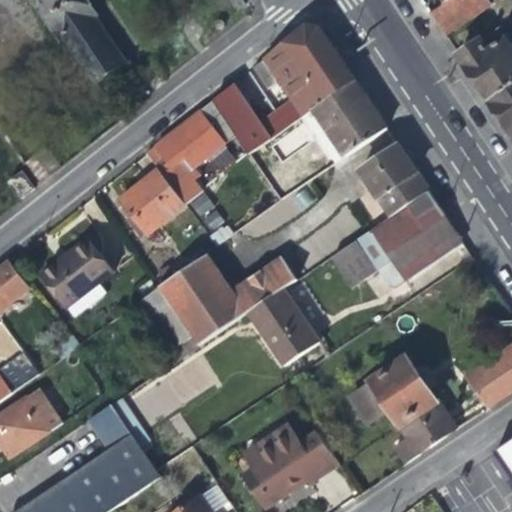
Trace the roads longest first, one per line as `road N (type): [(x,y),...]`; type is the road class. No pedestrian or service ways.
road 1 (residential): [(0,240),(295,0)]
road 2 (secondary): [(511,225),(360,0)]
road 3 (residential): [(511,413),(367,511)]
